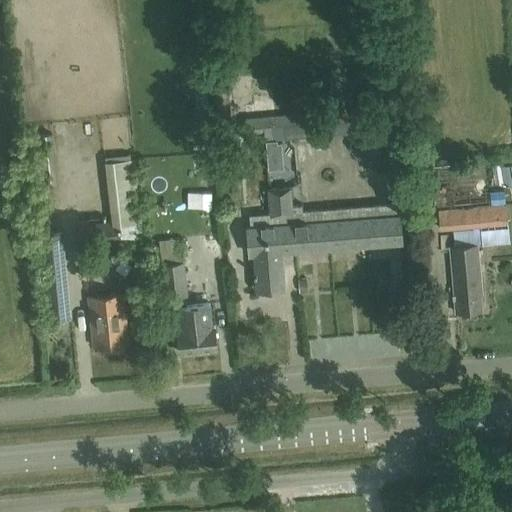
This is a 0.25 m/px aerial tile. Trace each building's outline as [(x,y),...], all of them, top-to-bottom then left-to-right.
[(229,90),(215,90),(217,119),(231,118),(229,90)] [(356,133),(355,122),(393,119),(392,105),(246,117),(247,131),(262,130),(263,141),(356,133)] [(351,146),(363,164),(385,162),(394,142),(382,125),(360,126),(351,146)] [(307,210),(303,211),(302,204),(292,205),(290,187),(275,188),(280,251),(281,251),(310,248),(307,210)] [(284,286),(281,251),(280,251),(275,188),(268,189),(270,213),(250,215),(251,225),(247,225),(249,253),(253,253),(256,288),(284,286)] [(367,206),(371,244),(401,241),(399,213),(396,213),(395,203),(367,206)] [(440,229),(507,223),(505,203),(438,210),(440,229)] [(337,208),(340,246),(371,244),(367,206),(337,208)] [(307,210),(310,248),(340,246),(337,208),(307,210)] [(77,225),(80,247),(121,241),(119,220),(77,225)] [(50,321),(70,319),(61,231),(41,233),(50,321)] [(134,241),(126,253),(138,260),(145,248),(134,241)] [(187,299),(181,241),(159,243),(166,301),(187,299)] [(455,311),(482,309),(480,293),(481,293),(477,243),(449,245),(455,311)] [(202,251),(204,271),(227,268),(225,249),(202,251)] [(121,346),(121,343),(128,342),(123,292),(87,296),(92,345),(99,345),(99,348),(102,350),(120,348),(121,346)] [(183,328),(177,329),(179,352),(216,348),(214,325),(211,326),(209,310),(209,302),(181,305),(183,328)]
